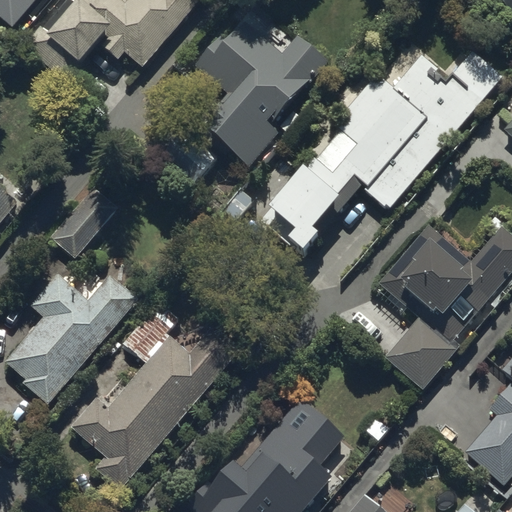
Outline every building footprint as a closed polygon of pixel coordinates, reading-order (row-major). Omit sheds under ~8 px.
[(0,0),(0,18),(11,28),(36,0),(0,0)] [(40,25),(23,47),(66,82),(103,36),(106,39),(101,46),(119,61),(127,52),(143,66),(196,0),(127,0),(125,3),(120,0),(69,0),(74,3),(49,33),(40,25)] [(511,0),(499,0),(511,16),(511,0)] [(219,34),(193,64),(227,94),(202,124),(252,166),(281,132),(272,125),(306,84),(308,86),(328,63),(296,36),(282,53),(244,20),(227,40),(219,34)] [(303,164),(259,221),(303,254),(318,234),(313,230),(353,177),(366,186),(362,192),(387,211),(502,77),(473,51),(465,59),(460,55),(446,71),(413,41),(380,78),(377,75),(334,123),(342,130),(317,158),(314,156),(305,166),(303,164)] [(511,119),(503,130),(511,137),(511,119)] [(184,128),(157,161),(191,188),(217,155),(184,128)] [(94,187),(50,238),(75,259),(119,208),(94,187)] [(0,222),(16,202),(0,188),(0,222)] [(419,318),(385,359),(422,390),(455,350),(449,345),(511,268),(511,236),(500,227),(472,261),(429,225),(380,286),(419,318)] [(57,275),(30,306),(43,317),(5,362),(26,380),(22,384),(48,405),(138,298),(109,274),(87,300),(57,275)] [(96,399),(71,427),(107,457),(95,471),(119,490),(239,347),(214,326),(190,353),(167,334),(180,318),(160,302),(123,346),(146,365),(108,410),(96,399)] [(495,415),(465,452),(505,486),(511,477),(511,358),(501,372),(511,381),(488,409),(495,415)] [(307,511),(323,494),(264,443),(236,476),(244,483),(219,511),(307,511)] [(385,511),(366,495),(351,511),(385,511)]
